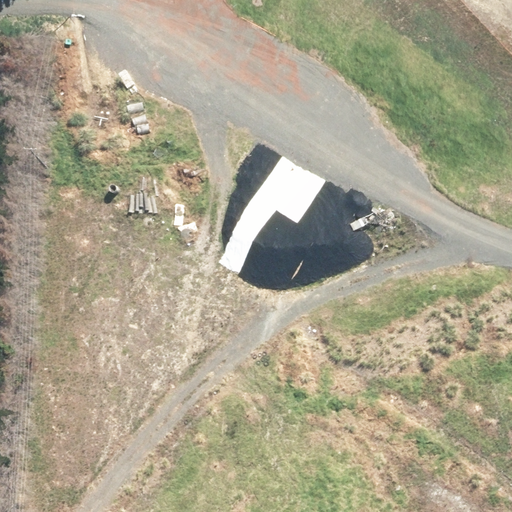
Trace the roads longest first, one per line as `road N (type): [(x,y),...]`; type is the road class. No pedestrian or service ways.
road 1 (track): [(511,265),(375,288),(262,327),(162,419),(83,511)]
road 2 (unknown): [(511,169),(424,244),(312,360),(274,444),(281,511)]
